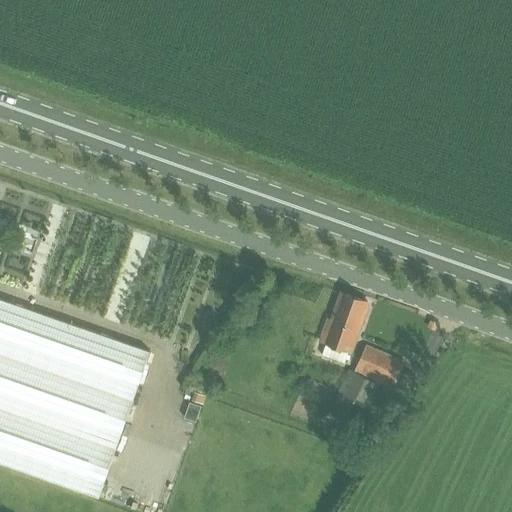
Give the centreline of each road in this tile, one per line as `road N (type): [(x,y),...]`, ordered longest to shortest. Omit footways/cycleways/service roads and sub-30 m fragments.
road 1 (unclassified): [(511,334),(0,153)]
road 2 (primary): [(511,280),(0,102)]
